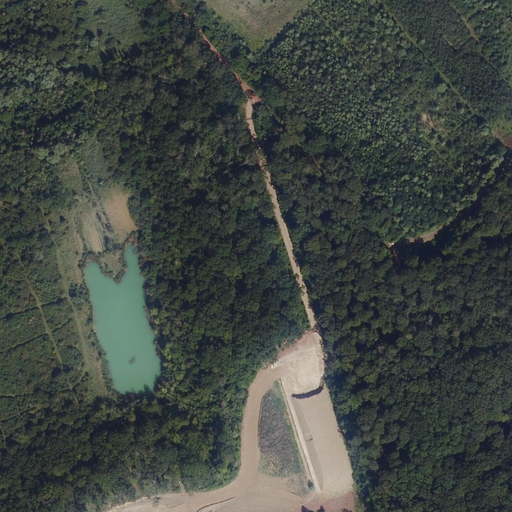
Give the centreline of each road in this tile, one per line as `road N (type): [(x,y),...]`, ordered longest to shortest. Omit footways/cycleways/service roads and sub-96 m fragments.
road 1 (track): [(171,0),(400,264),(511,327)]
road 2 (track): [(0,180),(26,176),(201,34)]
